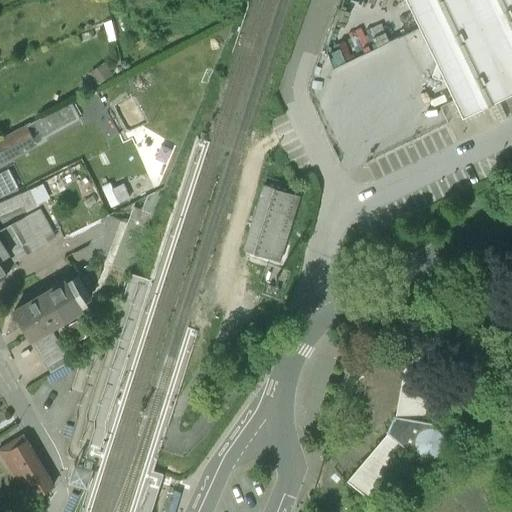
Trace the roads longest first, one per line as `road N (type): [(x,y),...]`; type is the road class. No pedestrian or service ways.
road 1 (unclassified): [(511,215),(323,314),(289,363),(279,399)]
road 2 (residential): [(45,511),(61,486),(60,467),(0,369)]
road 3 (unclassified): [(279,399),(238,439),(199,511)]
